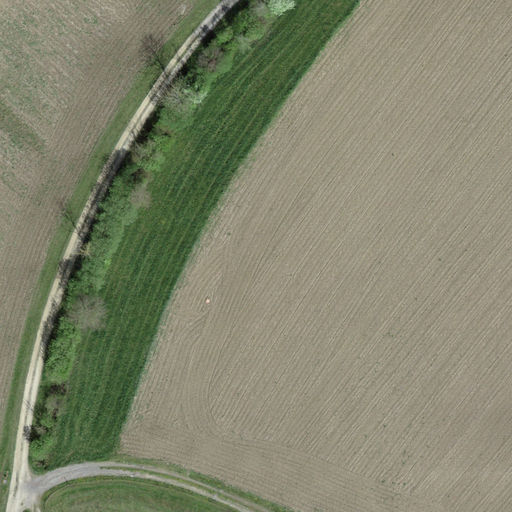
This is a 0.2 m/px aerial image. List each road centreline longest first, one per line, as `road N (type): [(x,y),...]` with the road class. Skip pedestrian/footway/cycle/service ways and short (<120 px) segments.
road 1 (track): [(34,511),(20,485),(29,421),(52,320),(87,222),(127,140),(190,44),(232,0)]
road 2 (track): [(250,511),(137,470),(80,469),(20,485)]
